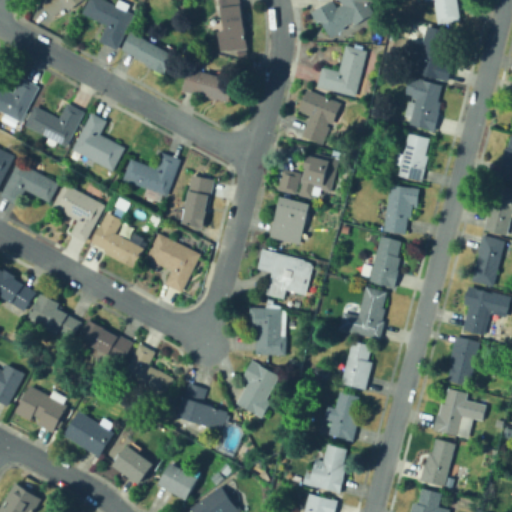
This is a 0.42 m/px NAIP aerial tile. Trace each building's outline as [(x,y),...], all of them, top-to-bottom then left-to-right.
[(83,0),(69,11),(67,7),(53,18),(40,1),(41,0),(83,0)] [(107,0),(135,14),(118,49),(100,40),(107,25),(83,13),(89,0),(107,0)] [(240,0),(248,49),(227,52),(227,50),(221,51),(218,31),(227,30),(221,0),(240,0)] [(378,0),(370,4),(375,15),(356,25),(354,22),(344,27),(345,29),(331,37),(322,20),(318,22),(313,12),(334,0),(338,8),(344,5),(341,0),(378,0)] [(438,23),(434,0),(457,0),(461,20),(438,23)] [(450,81),(439,78),(439,77),(417,72),(428,26),(450,31),(447,44),(448,45),(444,61),(454,63),(450,81)] [(176,55),(165,74),(143,63),(144,62),(137,58),(137,57),(123,49),(132,31),(176,55)] [(368,50),(356,96),(317,86),(323,67),(340,71),(346,44),(368,50)] [(236,79),(230,101),(217,98),(217,99),(183,90),(190,67),(236,79)] [(40,86),(21,122),(0,110),(0,84),(14,92),(23,77),(40,86)] [(435,131),(410,124),(412,118),(405,117),(410,100),(416,102),(422,79),(443,84),(439,101),(442,102),(439,112),(440,112),(435,131)] [(342,103),(334,123),(332,122),(323,143),(302,135),(311,115),(299,110),(308,89),(342,103)] [(85,111),(67,146),(58,141),(55,146),(47,142),(49,137),(26,125),(36,105),(60,118),(68,102),(85,111)] [(126,147),(113,171),(73,149),(93,112),(108,120),(101,133),(126,147)] [(423,181),(399,175),(401,165),(396,164),(399,152),(405,154),(410,132),(431,138),(427,155),(429,155),(423,181)] [(511,180),(498,177),(506,147),(508,148),(511,135),(511,180)] [(0,147),(16,156),(0,186),(0,147)] [(340,159),(331,191),(322,189),(320,197),(313,195),(312,198),(300,194),(303,183),(301,182),(310,150),(340,159)] [(182,158),(169,196),(164,195),(161,202),(144,196),(147,189),(141,187),(142,186),(124,180),(132,158),(157,168),(163,151),(182,158)] [(60,183),(50,202),(27,190),(19,204),(1,195),(19,161),(60,183)] [(302,173),(297,194),(278,189),(284,168),(302,173)] [(215,179),(211,203),(208,202),(207,210),(208,211),(205,227),(183,223),(193,174),(215,179)] [(107,204),(87,241),(71,233),(79,220),(54,206),(66,183),(107,204)] [(406,234),(385,230),(391,184),(420,188),(418,207),(413,206),(412,217),(409,217),(406,234)] [(511,215),(507,236),(485,230),(497,184),(511,188),(511,215)] [(311,203),(301,245),(271,237),(281,196),(311,203)] [(146,248),(135,267),(120,259),(121,258),(92,242),(102,224),(146,248)] [(159,232),(178,241),(181,235),(195,242),(192,248),(202,253),(183,292),(165,283),(172,270),(147,258),(159,232)] [(494,286),(472,280),(480,252),(479,252),(484,235),(506,241),(494,286)] [(396,287),(370,280),(382,236),(403,241),(399,256),(401,257),(398,269),(400,270),(396,287)] [(314,255),(318,241),(328,243),(325,258),(314,255)] [(283,248),(284,242),(292,244),(290,250),(283,248)] [(314,265),(306,294),(287,289),(284,298),(267,294),(272,271),(259,268),(264,248),(305,259),(305,260),(312,262),(312,265),(314,265)] [(0,268),(4,271),(5,269),(16,276),(15,277),(37,292),(25,310),(0,293),(0,268)] [(387,308),(384,320),(386,320),(381,340),(339,329),(344,310),(359,314),(367,285),(388,291),(384,307),(387,308)] [(485,335),(463,329),(470,306),(464,304),(469,285),(477,287),(492,293),(492,291),(511,297),(506,317),(500,315),(495,334),(486,332),(485,335)] [(83,322),(74,339),(60,332),(59,333),(39,323),(40,321),(30,316),(42,292),(61,302),(58,308),(69,313),(69,314),(83,322)] [(288,336),(287,354),(256,353),(257,328),(250,328),(251,306),(283,307),(283,309),(287,310),(286,336),(288,336)] [(133,342),(123,361),(81,340),(87,329),(85,328),(90,319),(105,327),(105,328),(133,342)] [(469,385),(448,379),(452,363),(449,363),(457,335),(481,342),(469,385)] [(374,362),(367,389),(342,383),(353,340),(373,345),(369,360),(374,362)] [(175,377),(162,403),(120,381),(140,342),(157,351),(150,364),(175,377)] [(271,401),(264,415),(238,401),(248,382),(243,379),(253,360),(280,375),(267,399),(271,401)] [(0,367),(4,370),(8,364),(25,373),(8,405),(0,400),(0,367)] [(334,371),(331,379),(315,373),(318,366),(334,371)] [(228,410),(221,430),(191,421),(189,427),(178,423),(187,396),(185,396),(190,382),(208,387),(203,402),(228,410)] [(68,405),(53,432),(39,424),(42,419),(35,415),(32,420),(17,412),(31,385),(68,405)] [(469,438),(441,430),(440,431),(434,430),(438,413),(440,414),(443,402),(444,403),(449,387),(468,392),(467,399),(487,405),(483,420),(474,418),(469,438)] [(361,396),(357,412),(358,412),(355,424),(357,425),(353,440),(330,434),(333,420),(325,418),(329,406),(336,408),(340,391),(361,396)] [(80,410),(100,423),(104,417),(114,423),(110,429),(115,432),(99,457),(64,435),(80,410)] [(244,432),(233,456),(217,449),(230,421),(242,427),(244,432)] [(511,435),(511,438),(503,436),(505,426),(511,428),(511,435)] [(501,436),(494,434),(496,427),(502,429),(501,436)] [(446,486),(420,479),(425,463),(427,464),(430,451),(433,452),(437,437),(456,442),(446,486)] [(155,464),(140,484),(115,465),(129,446),(133,440),(143,448),(140,452),(155,464)] [(349,449),(345,463),(348,464),(344,476),(345,477),(341,494),(304,484),(307,471),(313,473),(317,458),(324,460),(328,443),(349,449)] [(172,462),(191,474),(195,467),(204,472),(187,500),(160,484),(172,462)] [(233,471),(226,476),(222,470),(229,466),(233,471)] [(224,478),(216,484),(212,478),(220,473),(224,478)] [(43,499),(34,511),(0,511),(0,507),(16,482),(43,499)] [(222,485),(231,498),(234,496),(242,509),(238,511),(194,511),(191,507),(222,485)] [(411,511),(414,502),(419,503),(423,487),(443,492),(440,506),(452,509),(451,511),(411,511)] [(339,500),(335,511),(305,511),(310,493),(339,500)]
